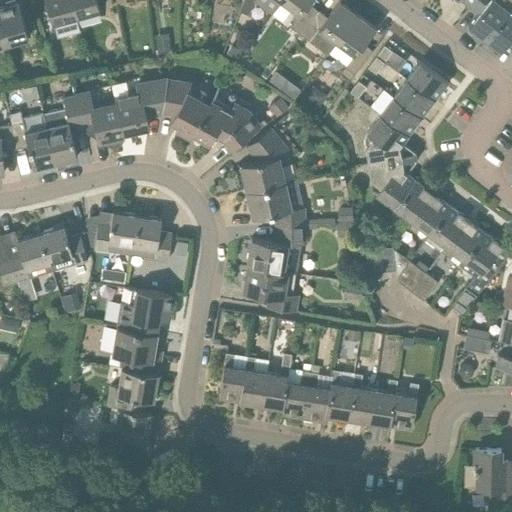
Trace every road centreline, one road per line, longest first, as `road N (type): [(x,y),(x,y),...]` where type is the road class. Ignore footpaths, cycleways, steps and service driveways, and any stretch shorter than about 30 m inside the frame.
road 1 (residential): [(0,203),(137,172),(166,179),(191,198),(209,247),(186,405),(203,428),(414,465),(436,456),(457,410),(511,408)]
road 2 (unclassified): [(336,511),(236,490),(0,459)]
road 3 (residential): [(511,198),(479,171),(476,157),(504,107),(502,90),(386,0)]
